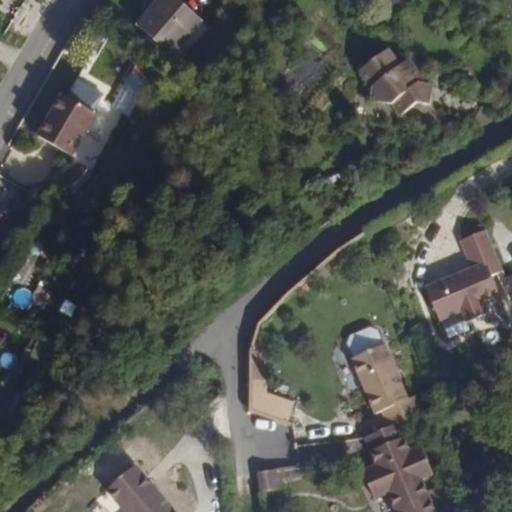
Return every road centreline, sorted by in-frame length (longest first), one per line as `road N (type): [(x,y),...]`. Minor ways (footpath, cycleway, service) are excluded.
road 1 (residential): [(235,338),(268,287),(511,124)]
road 2 (residential): [(82,0),(0,135)]
road 3 (residential): [(235,338),(243,468)]
